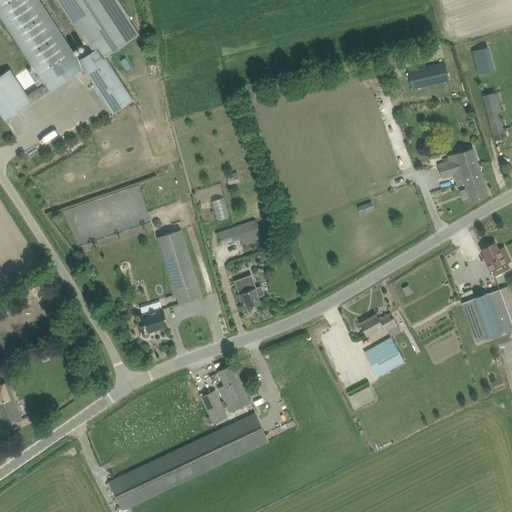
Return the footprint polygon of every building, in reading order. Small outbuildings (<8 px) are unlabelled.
[(59,0),(93,51),(79,60),(40,0),(0,0),(0,17),(43,84),(27,95),(10,69),(0,75),(0,113),(4,121),(32,103),(32,102),(49,91),(50,91),(84,69),(113,114),(134,100),(106,57),(140,34),(129,18),(131,17),(119,0),(59,0)] [(489,46),(475,49),(480,68),(493,65),(489,46)] [(444,62),(440,63),(438,59),(434,60),(435,64),(417,69),(421,88),(448,81),(444,62)] [(500,112),(501,111),(496,92),(482,96),(495,141),(507,137),(500,112)] [(489,195),(474,148),(447,156),(449,160),(437,164),(443,179),(454,176),(457,186),(464,184),(470,201),(489,195)] [(230,184),(240,181),(238,171),(227,174),(230,184)] [(432,191),(444,186),(439,174),(428,179),(432,191)] [(223,197),(211,201),(216,220),(229,217),(223,197)] [(369,212),(366,204),(358,207),(361,215),(369,212)] [(221,245),(260,232),(255,219),(217,233),(221,245)] [(181,229),(158,237),(179,304),(202,297),(181,229)] [(482,249),(487,258),(493,270),(498,267),(495,261),(503,256),(500,249),(498,250),(495,243),(482,249)] [(246,291),(244,287),(249,286),(245,276),(234,281),(237,290),(238,289),(242,301),(245,300),(248,308),(260,303),(257,294),(255,288),(246,291)] [(488,292),(478,296),(474,297),(474,298),(462,303),(476,342),(492,336),(511,329),(511,322),(500,289),(488,293),(488,292)] [(55,305),(49,292),(40,297),(47,309),(55,305)] [(140,308),(142,315),(147,333),(148,332),(169,326),(164,308),(163,308),(151,312),(149,306),(147,305),(141,307),(140,308)] [(401,331),(398,327),(391,313),(379,320),(376,314),(361,323),(365,332),(368,336),(383,328),(385,332),(388,330),(391,337),(401,331)] [(405,362),(391,337),(364,353),(378,377),(405,362)] [(201,396),(213,420),(214,423),(228,417),(223,408),(227,406),(230,412),(245,404),(249,403),(250,402),(237,373),(233,364),(218,371),(225,385),(219,388),(224,400),(220,401),(215,390),(201,396)] [(13,393),(8,382),(0,384),(0,416),(3,426),(23,419),(13,393)] [(349,395),(355,408),(376,398),(370,385),(349,395)] [(256,413),(250,415),(109,482),(122,510),(130,506),(269,441),(256,413)]
